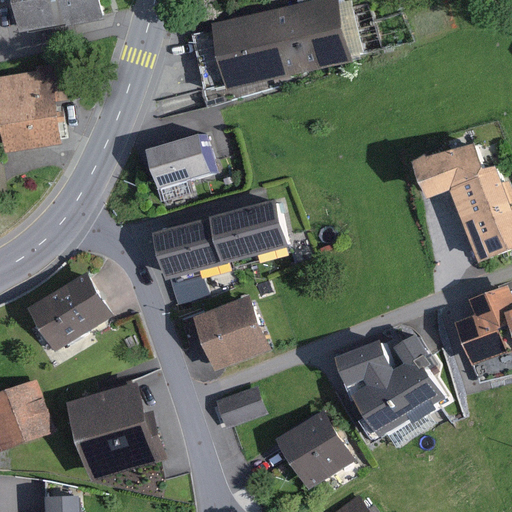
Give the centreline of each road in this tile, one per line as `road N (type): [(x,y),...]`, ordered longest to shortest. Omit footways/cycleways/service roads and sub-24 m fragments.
road 1 (residential): [(216,499),(139,270),(71,212)]
road 2 (secondary): [(71,212),(115,124),(155,0)]
road 3 (unknown): [(154,4),(0,51)]
